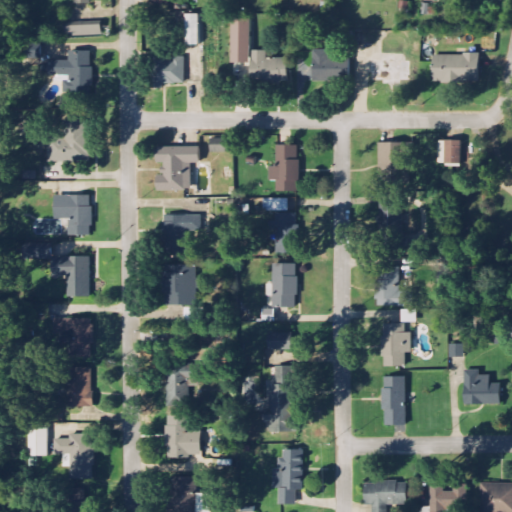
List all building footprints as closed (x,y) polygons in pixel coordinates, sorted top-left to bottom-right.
[(188,45),(202,45),(201,14),(187,15),(188,45)] [(232,64),(251,64),(252,20),(233,20),(232,64)] [(103,36),(103,25),(66,27),(66,37),(103,36)] [(42,58),(42,44),(23,44),(23,58),(42,58)] [(367,46),(356,46),(356,59),(367,59),(367,46)] [(330,51),(314,50),(313,80),(339,80),(340,60),(330,60),(330,51)] [(268,59),(268,51),(253,51),(253,83),(289,83),(288,58),(268,59)] [(50,60),(50,78),(68,78),(68,89),(93,89),(93,52),(72,52),(72,60),(50,60)] [(434,82),(482,81),(481,54),(434,55),(434,82)] [(187,84),(186,57),(156,58),(157,89),(166,88),(166,84),(187,84)] [(50,163),(89,162),(89,121),(65,122),(65,139),(50,139),(50,163)] [(212,139),(212,153),(231,152),(231,139),(212,139)] [(446,165),(463,165),(463,142),(447,141),(446,165)] [(407,143),(380,144),(381,185),(407,185),(407,143)] [(300,146),(278,146),(277,167),(270,167),(270,181),(277,181),(277,193),(299,193),(300,146)] [(158,192),(193,191),(193,164),(202,163),(201,147),(158,148),(158,164),(164,164),(164,175),(158,176),(158,192)] [(56,196),(56,219),(71,220),(70,236),(93,236),(94,196),(56,196)] [(382,251),(406,250),(403,202),(380,203),(382,251)] [(298,255),(297,214),(277,215),(278,222),(270,222),(270,232),(277,231),(277,255),(298,255)] [(203,215),(165,216),(165,255),(188,255),(188,231),(203,231),(203,215)] [(26,260),(54,259),(53,242),(25,243),(26,260)] [(91,257),(53,258),(54,278),(69,278),(69,298),(93,297),(91,257)] [(299,265),(275,264),(274,308),(298,308),(299,265)] [(195,266),(165,265),(165,306),(194,306),(195,266)] [(414,307),(413,292),(401,292),(401,268),(378,268),(378,308),(414,307)] [(417,311),(403,311),(403,323),(414,322),(418,322),(417,311)] [(94,358),(94,318),(59,319),(59,333),(70,333),(71,358),(94,358)] [(384,368),(408,367),(407,354),(412,354),(412,333),(407,333),(407,325),(384,325),(384,368)] [(269,351),(294,350),(293,334),(269,334),(269,351)] [(466,358),(465,344),(451,345),(451,358),(466,358)] [(202,365),(169,366),(170,405),(190,404),(190,387),(202,387),(202,365)] [(298,433),(298,417),(292,417),(292,367),(277,367),(277,385),(271,385),(270,411),(266,411),(266,423),(271,423),(271,433),(298,433)] [(94,368),(69,369),(70,408),(94,407),(94,368)] [(502,384),(492,384),(491,376),(481,376),(481,370),(465,371),(466,406),(503,405),(502,384)] [(384,378),(385,426),(409,426),(408,378),(384,378)] [(190,416),(168,416),(169,458),(203,458),(202,434),(190,434),(190,416)] [(72,480),(96,480),(95,435),(70,435),(70,440),(55,440),(55,456),(63,456),(63,467),(71,467),(72,480)] [(306,491),(305,451),(282,451),(282,470),(275,470),(275,490),(281,490),(281,506),(298,506),(298,491),(306,491)] [(409,505),(409,482),(366,483),(367,506),(375,506),(374,511),(388,511),(389,506),(409,505)] [(511,510),(511,484),(488,484),(487,510),(511,510)] [(432,511),(466,510),(466,491),(445,492),(445,485),(432,485),(432,511)] [(86,511),(87,490),(64,489),(63,511),(86,511)]
